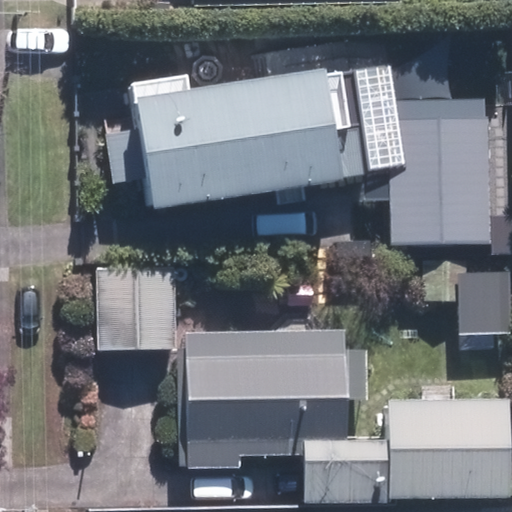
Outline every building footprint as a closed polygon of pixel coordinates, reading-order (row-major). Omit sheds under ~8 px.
[(110,113),(125,220),(314,193),(299,87),(110,113)] [(480,247),(477,124),(375,126),(378,250),(480,247)] [(463,254),(413,253),(412,303),(461,304),(463,254)] [(172,275),(81,272),(78,354),(169,357),(170,333),(172,275)] [(333,338),(174,342),(176,456),(295,453),(296,504),(493,499),(491,405),(376,408),(377,447),(336,448),(333,338)]
